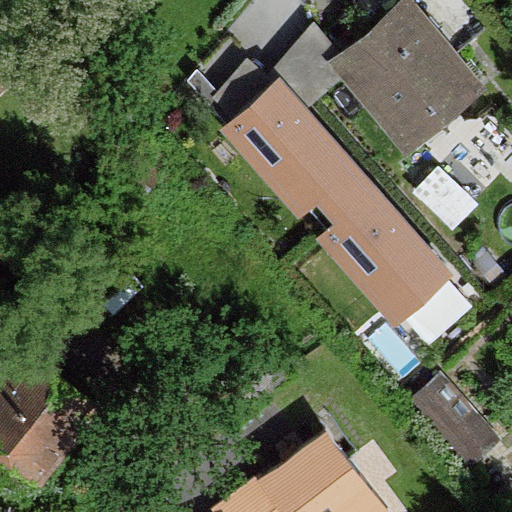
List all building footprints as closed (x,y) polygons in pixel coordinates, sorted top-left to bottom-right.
[(419,1),(341,65),(410,149),(488,84),(419,1)] [(0,54),(0,106),(26,83),(0,54)] [(448,272),(283,83),(233,126),(399,315),(448,272)] [(109,392),(20,324),(0,349),(0,441),(44,476),(109,392)] [(408,511),(324,406),(191,511),(408,511)]
